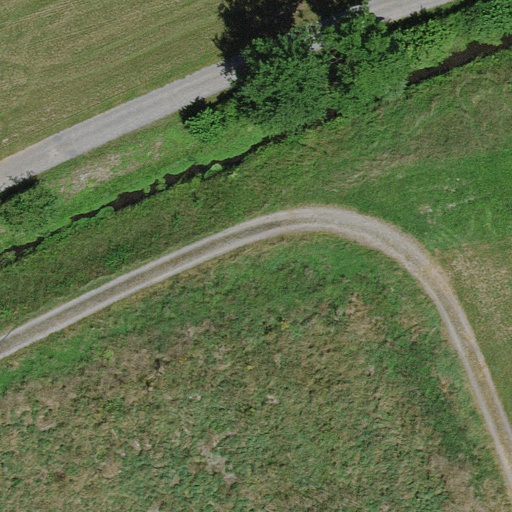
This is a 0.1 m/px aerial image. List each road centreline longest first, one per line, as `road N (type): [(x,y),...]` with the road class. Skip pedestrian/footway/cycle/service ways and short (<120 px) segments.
road 1 (track): [(511,449),(459,315),(414,251),(344,222),(277,226),(0,351)]
road 2 (track): [(397,0),(0,171)]
